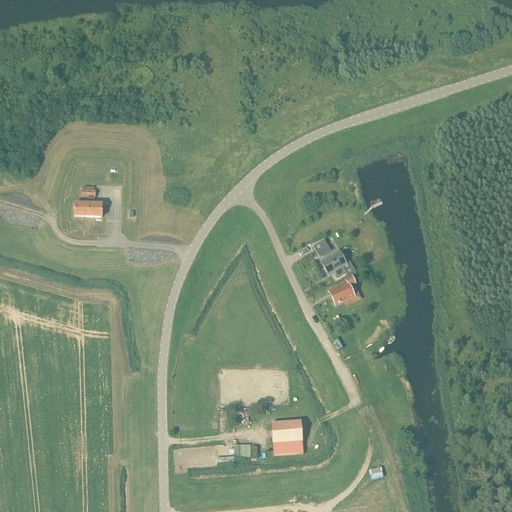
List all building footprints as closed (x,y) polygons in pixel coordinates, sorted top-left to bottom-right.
[(82,188),(82,191),(82,197),(88,197),(88,204),(75,204),(74,217),(101,218),(102,205),(94,205),(94,197),(95,197),(95,192),(94,192),(94,188),(82,188)] [(323,241),(313,248),(317,254),(320,252),(323,256),(330,252),(323,241)] [(341,267),(345,265),(338,253),(321,264),(328,275),(334,272),(337,278),(345,273),(341,267)] [(347,284),(329,292),(335,306),(343,302),(353,297),(349,287),(354,285),(355,284),(352,277),(345,280),(347,284)] [(272,445),(302,442),(301,422),(270,424),(272,445)]
